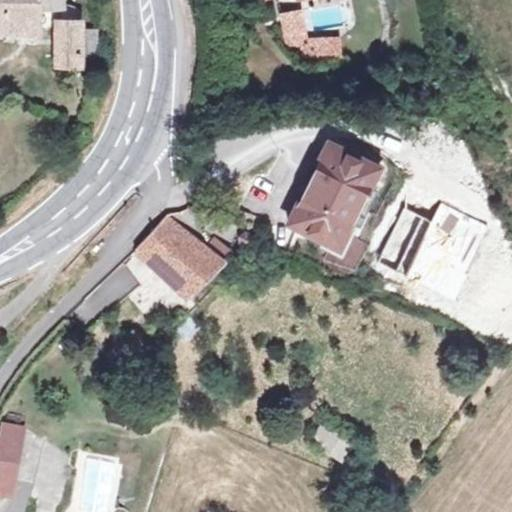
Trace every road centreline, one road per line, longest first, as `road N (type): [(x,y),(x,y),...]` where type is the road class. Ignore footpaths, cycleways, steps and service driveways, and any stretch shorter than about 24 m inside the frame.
road 1 (residential): [(126,156),(159,171),(160,202),(30,340),(0,386)]
road 2 (secondary): [(126,156),(70,222),(0,261)]
road 3 (secondary): [(155,0),(151,98),(126,156)]
